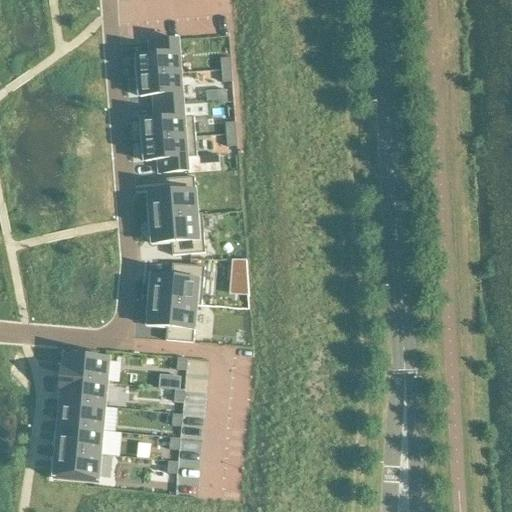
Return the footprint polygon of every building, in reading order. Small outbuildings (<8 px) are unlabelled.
[(341,16),(341,2),(330,2),(329,0),(318,0),(318,15),(341,16)] [(138,62),(136,62),(137,78),(182,74),(179,41),(150,43),(151,56),(138,57),(138,62)] [(231,58),(221,59),(222,71),(232,70),(231,58)] [(232,70),(222,71),(223,83),(233,82),(232,70)] [(182,74),(137,78),(138,93),(140,93),(141,98),(154,97),(155,109),(184,107),(182,74)] [(143,125),(140,125),(142,142),(196,137),(195,118),(185,119),(184,107),(155,109),(156,121),(143,122),(143,125)] [(332,135),(351,135),(352,114),(333,114),(332,135)] [(236,123),(226,124),(227,136),(237,135),(236,123)] [(237,135),(227,136),(228,148),(237,147),(237,135)] [(196,137),(142,142),(143,158),(145,158),(146,162),(159,161),(160,174),(189,172),(188,159),(198,158),(196,137)] [(150,206),(148,206),(149,220),(198,217),(198,216),(195,178),(168,180),(169,194),(149,195),(150,206)] [(198,217),(149,220),(150,235),(152,235),(153,245),(172,244),(173,257),(206,254),(203,215),(198,216),(198,217)] [(234,261),(233,275),(247,276),(248,276),(247,261),(246,261),(234,261)] [(150,287),(148,302),(198,306),(197,307),(202,307),(206,268),(173,265),(172,278),(153,277),(152,287),(150,287)] [(148,302),(147,316),(149,316),(149,327),(168,329),(167,342),(194,344),(197,307),(198,306),(148,302)] [(62,369),(61,380),(108,385),(110,360),(92,358),(92,355),(75,353),(75,356),(66,356),(64,369),(62,369)] [(178,359),(177,371),(187,372),(188,360),(178,359)] [(61,380),(60,395),(62,395),(61,404),(106,408),(108,385),(61,380)] [(175,391),(174,403),(184,404),(185,392),(175,391)] [(61,404),(59,428),(104,432),(106,408),(61,404)] [(173,415),(172,427),(182,427),(183,415),(173,415)] [(59,428),(57,452),(102,456),(104,432),(59,428)] [(171,439),(170,451),(180,451),(181,439),(171,439)] [(57,452),(55,477),(64,478),(64,481),(80,483),(81,480),(99,481),(102,456),(57,452)] [(169,462),(168,474),(178,475),(179,463),(169,462)]
